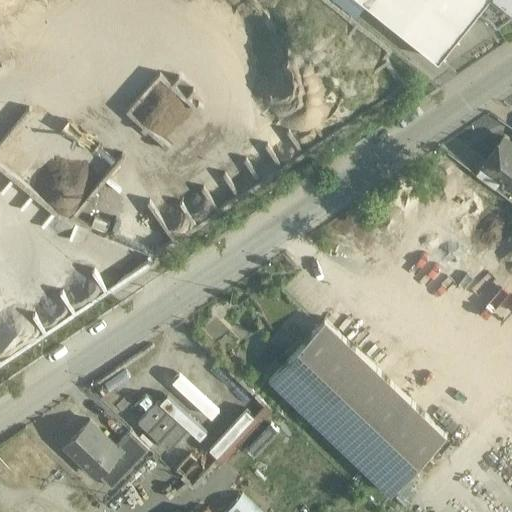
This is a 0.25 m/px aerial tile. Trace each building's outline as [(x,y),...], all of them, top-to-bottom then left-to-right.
[(487,0),(364,0),(439,60),(478,12),(487,0)] [(511,0),(487,0),(478,12),(497,27),(511,16),(511,0)] [(511,144),(503,138),(483,165),(502,179),(501,181),(503,183),(504,181),(511,186),(511,144)] [(447,436),(325,319),(269,377),(391,494),(447,436)] [(194,374),(211,389),(215,385),(214,384),(225,372),(208,358),(194,374)] [(188,429),(157,400),(138,420),(168,449),(188,429)] [(243,406),(205,447),(220,461),(258,419),(243,406)] [(115,444),(89,419),(65,444),(97,475),(98,474),(121,450),(115,444)] [(150,448),(130,429),(119,440),(139,459),(150,448)] [(121,450),(98,474),(112,487),(139,459),(119,440),(115,444),(121,450)] [(261,511),(242,493),(223,511),(261,511)]
